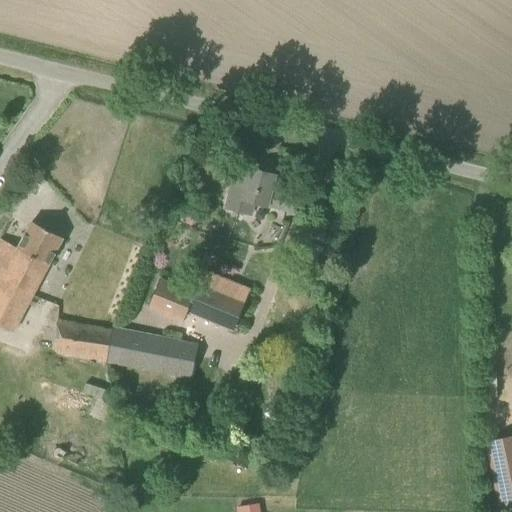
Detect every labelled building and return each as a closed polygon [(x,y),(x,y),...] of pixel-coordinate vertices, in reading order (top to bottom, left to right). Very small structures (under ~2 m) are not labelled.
[(290,211),(294,197),(271,191),(275,175),(249,168),(246,179),(233,176),(225,208),(243,212),(245,200),(268,206),(290,211)] [(0,325),(11,332),(63,238),(32,221),(17,247),(0,238),(0,325)] [(185,319),(189,310),(235,329),(251,291),(205,271),(196,293),(163,279),(152,305),(185,319)] [(52,349),(107,360),(114,330),(113,330),(114,324),(91,319),(91,317),(72,313),(71,320),(58,318),(52,349)] [(136,334),(114,330),(107,360),(191,375),(197,345),(136,334)] [(511,436),(486,442),(500,511),(503,511),(511,510),(511,436)]
